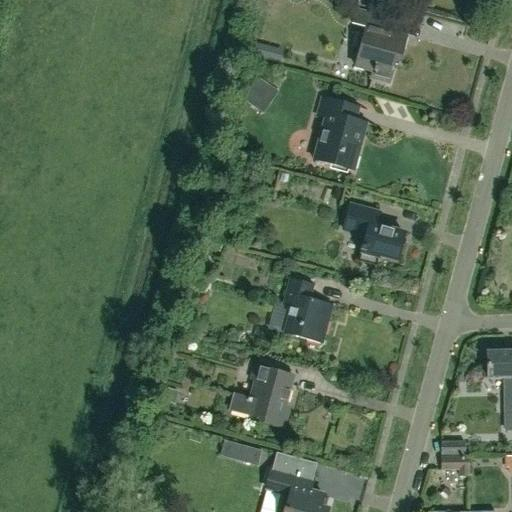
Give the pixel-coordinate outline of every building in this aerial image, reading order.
[(356,11),(352,25),(367,29),(361,51),(359,50),(354,67),(372,72),(370,78),(387,83),(393,61),(398,63),(405,38),(392,35),(396,22),(356,11)] [(435,11),(433,21),(453,26),(455,16),(435,11)] [(256,45),(253,57),(266,60),(270,48),(256,45)] [(359,108),(320,98),(315,117),(325,120),(314,162),(351,172),(364,123),(356,121),(359,108)] [(349,206),(342,231),(364,237),(358,263),(374,267),(377,256),(395,261),(402,234),(373,227),(377,214),(349,206)] [(197,251),(192,268),(203,271),(208,254),(197,251)] [(312,286),(289,279),(282,306),(290,308),(283,334),(321,345),(331,307),(308,300),(312,286)] [(511,353),(506,354),(486,354),(486,368),(486,378),(488,378),(500,378),(504,378),(504,399),(511,399),(511,353)] [(228,411),(246,416),(262,421),(261,424),(281,430),(285,415),(282,415),(292,378),(254,367),(250,380),(255,382),(250,399),(233,394),(228,411)] [(165,389),(161,402),(174,406),(178,393),(165,389)] [(464,456),(464,442),(440,442),(440,456),(464,456)] [(244,447),(240,462),(259,467),(263,452),(244,447)] [(272,468),(266,490),(289,496),(284,511),(326,511),(327,509),(319,507),(323,495),(309,491),(312,479),(309,479),(313,463),(276,453),(272,468)] [(440,471),(458,470),(458,476),(467,476),(467,457),(440,457),(440,471)] [(136,496),(133,506),(141,508),(144,498),(136,496)]
